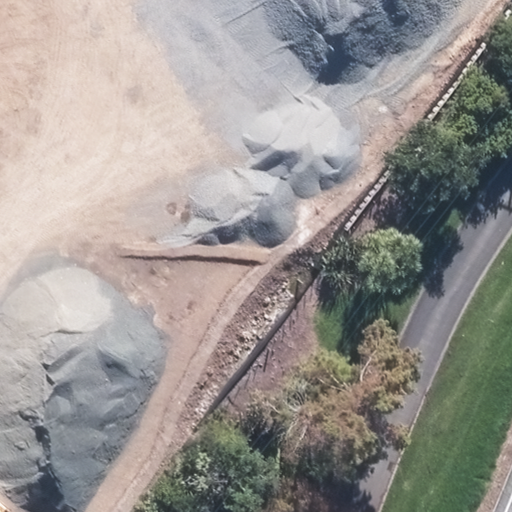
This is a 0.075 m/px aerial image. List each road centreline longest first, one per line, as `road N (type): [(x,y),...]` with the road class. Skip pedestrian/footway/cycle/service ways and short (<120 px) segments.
road 1 (track): [(353,511),(422,320),(511,191)]
road 2 (residential): [(248,339),(0,87)]
